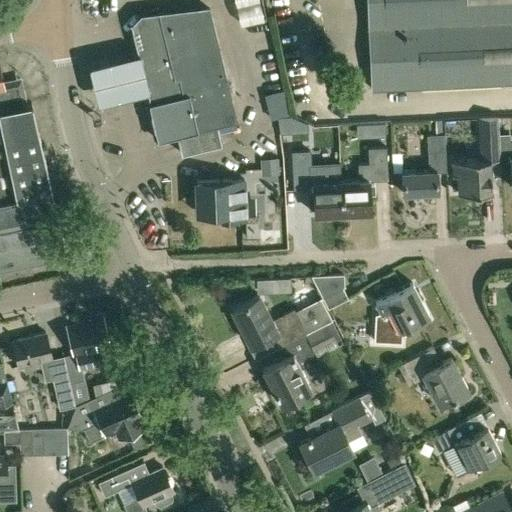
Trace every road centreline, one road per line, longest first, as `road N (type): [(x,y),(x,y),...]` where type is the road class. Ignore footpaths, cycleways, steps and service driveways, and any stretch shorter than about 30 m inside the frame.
road 1 (tertiary): [(248,511),(131,268)]
road 2 (tertiary): [(131,268),(81,140),(61,21)]
road 3 (residential): [(288,258),(455,251)]
road 4 (residential): [(511,390),(463,299),(455,251)]
road 5 (residential): [(0,301),(131,268)]
